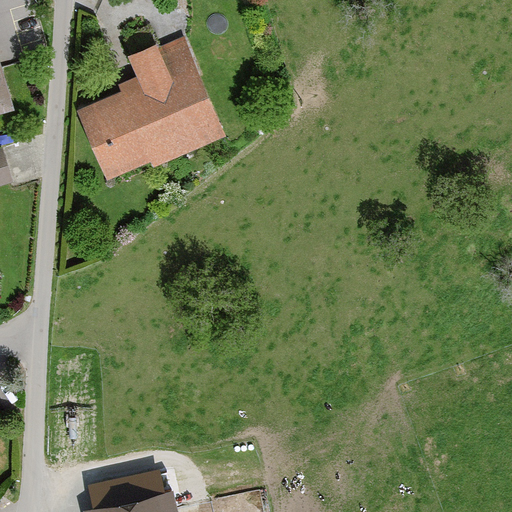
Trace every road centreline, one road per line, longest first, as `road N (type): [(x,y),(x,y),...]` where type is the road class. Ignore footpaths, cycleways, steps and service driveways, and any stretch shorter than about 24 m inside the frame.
road 1 (residential): [(64,0),(39,314)]
road 2 (residential): [(39,314),(31,511)]
